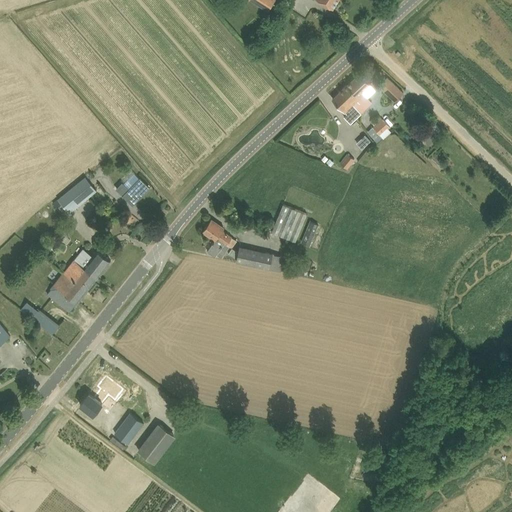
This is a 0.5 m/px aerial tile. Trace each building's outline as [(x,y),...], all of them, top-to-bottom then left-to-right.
[(273,0),(265,0),(261,6),(268,11),(275,1),(273,0)] [(320,0),(333,8),(338,0),(320,0)] [(355,107),(356,107),(367,96),(362,91),(370,84),(360,73),(347,85),(354,93),(348,99),(355,107)] [(404,91),(388,76),(379,86),(395,101),(404,91)] [(344,116),(351,123),(362,113),(356,107),(355,107),(348,99),(354,93),(347,85),(333,98),(347,114),(344,116)] [(368,132),(375,139),(378,142),(383,137),(382,135),(390,127),(382,118),(368,132)] [(430,124),(437,130),(438,131),(442,128),(433,120),(430,123),(430,124)] [(436,140),(430,130),(422,135),(428,144),(436,140)] [(357,141),(364,148),(373,140),(366,133),(357,141)] [(348,153),(341,162),(348,169),(355,159),(348,153)] [(330,158),(326,162),(331,166),(335,162),(330,158)] [(86,176),(58,199),(70,213),(98,190),(86,176)] [(117,189),(133,204),(149,187),(140,178),(129,189),(122,183),(117,189)] [(297,240),(308,212),(284,203),(273,231),(297,240)] [(209,235),(208,235),(215,240),(208,250),(215,256),(217,254),(222,257),(230,246),(232,248),(233,247),(237,241),(223,230),(224,228),(211,219),(203,230),(209,235)] [(301,242),(310,245),(319,224),(310,221),(301,242)] [(229,253),(237,258),(236,261),(270,269),(270,268),(284,271),(287,257),(273,253),(274,253),(240,245),(238,252),(233,247),(232,248),(229,253)] [(96,249),(83,266),(97,278),(111,260),(96,249)] [(70,311),(97,278),(83,266),(75,260),(48,294),(70,311)] [(307,262),(304,261),(300,260),(298,266),(305,269),(307,262)] [(52,334),(60,325),(37,305),(30,313),(52,334)] [(0,343),(11,335),(0,321),(0,343)] [(108,394),(101,388),(94,397),(89,393),(81,404),(95,414),(102,404),(101,402),(108,394)] [(130,412),(115,432),(130,443),(145,423),(130,412)] [(159,422),(138,450),(155,463),(177,435),(159,422)] [(124,447),(128,442),(115,433),(111,438),(124,447)]
